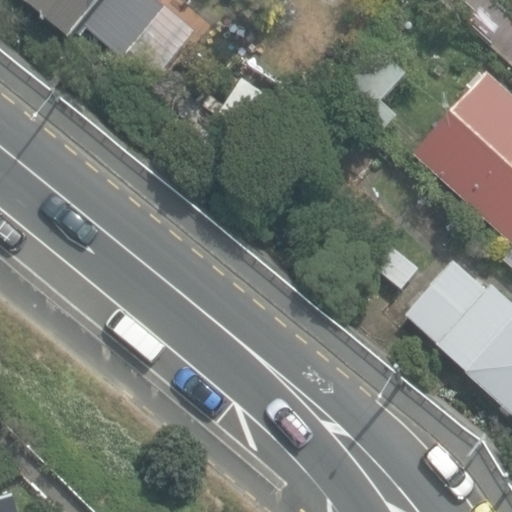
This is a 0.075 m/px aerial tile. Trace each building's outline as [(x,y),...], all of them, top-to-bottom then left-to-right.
[(39,0),(34,6),(77,43),(80,40),(106,61),(156,0),(39,0)] [(511,240),(511,90),(494,74),(490,78),(484,72),(471,86),(476,91),(418,155),(511,240)] [(280,104),(245,80),(221,114),(256,138),(280,104)] [(460,261),(408,317),(511,410),(511,296),(500,286),(494,292),(460,261)] [(0,511),(19,511),(16,498),(0,502),(0,511)]
